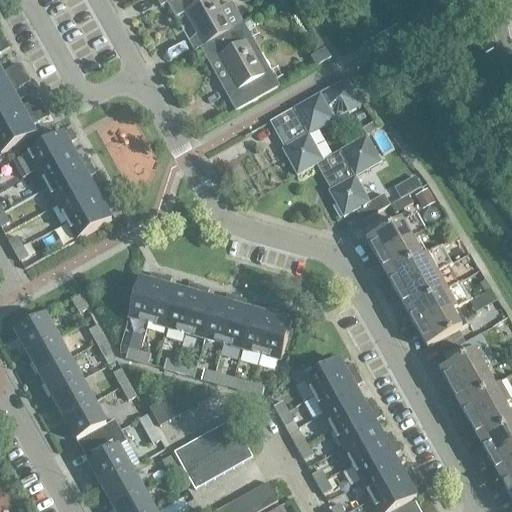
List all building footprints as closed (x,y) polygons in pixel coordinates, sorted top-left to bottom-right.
[(156,0),(161,9),(167,5),(176,0),(156,0)] [(201,50),(244,26),(231,4),(221,10),(215,0),(176,0),(167,5),(176,20),(186,15),(198,36),(190,45),(195,54),(201,50)] [(244,26),(201,50),(210,66),(219,60),(231,81),(223,90),(237,114),(280,89),(271,74),(253,42),(244,26)] [(0,55),(10,50),(5,40),(0,43),(0,55)] [(332,60),(325,50),(310,59),(316,68),(332,60)] [(0,89),(24,75),(19,68),(3,77),(0,72),(0,89)] [(0,111),(17,102),(12,95),(29,85),(24,75),(0,89),(0,111)] [(298,179),(317,167),(324,163),(309,138),(335,123),(327,109),(339,102),(348,116),(362,107),(352,90),(346,82),(321,96),(270,124),(285,150),(282,152),(298,179)] [(0,134),(44,110),(38,101),(21,111),(17,102),(0,111),(0,134)] [(44,110),(0,134),(0,153),(2,157),(36,138),(31,129),(49,119),(44,110)] [(373,124),(362,131),(366,138),(377,132),(373,124)] [(38,174),(73,154),(69,146),(77,141),(71,132),(28,156),(38,174)] [(366,139),(324,163),(317,167),(331,192),(328,194),(344,221),(357,214),(363,224),(391,208),(385,198),(371,206),(356,180),(382,165),(366,139)] [(73,154),(38,174),(48,191),(91,167),(86,157),(78,162),(73,154)] [(91,167),(48,191),(58,208),(93,189),(88,180),(96,176),(91,167)] [(93,189),(58,208),(67,226),(110,202),(105,192),(97,196),(93,189)] [(435,205),(427,193),(416,198),(423,212),(435,205)] [(110,202),(67,226),(78,244),(113,224),(107,214),(115,210),(110,202)] [(5,215),(0,218),(0,229),(1,231),(11,225),(5,215)] [(367,243),(377,261),(417,239),(417,238),(425,233),(416,216),(367,243)] [(452,229),(448,223),(441,227),(445,234),(452,229)] [(15,255),(24,250),(18,239),(8,244),(15,255)] [(387,279),(427,257),(417,239),(377,261),(387,279)] [(427,257),(387,279),(397,297),(448,269),(452,266),(442,248),(427,257)] [(24,250),(15,255),(20,265),(30,260),(24,250)] [(408,315),(458,286),(448,269),(397,297),(408,315)] [(147,326),(160,279),(150,276),(148,285),(138,282),(127,320),(147,326)] [(160,279),(147,326),(166,331),(177,293),(168,290),(170,282),(160,279)] [(418,332),(458,310),(472,302),(462,284),(458,286),(408,315),(418,332)] [(185,337),(198,289),(188,287),(186,295),(177,293),(166,331),(185,337)] [(198,289),(185,337),(204,342),(215,303),(206,301),(208,292),(198,289)] [(80,297),(71,302),(80,317),(88,312),(80,297)] [(223,347),(236,300),(225,297),(223,306),(215,303),(204,342),(223,347)] [(236,300),(223,347),(242,352),(253,314),(243,311),(246,303),(236,300)] [(261,358),(274,310),(264,308),(262,316),(253,314),(242,352),(261,358)] [(274,310),(261,358),(281,363),(292,325),(281,322),(284,313),(274,310)] [(458,310),(418,332),(429,352),(468,329),(458,310)] [(29,356),(59,340),(46,317),(16,334),(29,356)] [(96,347),(105,342),(97,328),(88,333),(96,347)] [(41,378),(71,361),(59,340),(29,356),(41,378)] [(105,342),(96,347),(104,361),(113,356),(105,342)] [(137,365),(140,354),(128,351),(125,362),(137,365)] [(451,391),(491,369),(481,351),(441,374),(451,391)] [(140,354),(137,365),(149,368),(151,357),(140,354)] [(53,400),(83,383),(71,361),(41,378),(53,400)] [(174,375),(177,365),(166,362),(163,372),(174,375)] [(314,400),(358,376),(353,366),(344,371),(340,363),(304,383),(314,400)] [(177,365),(174,375),(194,381),(197,370),(177,365)] [(461,409),(501,387),(491,369),(451,391),(461,409)] [(121,391),(129,386),(121,372),(113,376),(121,391)] [(212,386),(215,376),(204,372),(201,383),(212,386)] [(215,376),(212,386),(224,390),(227,379),(215,376)] [(358,376),(314,400),(324,418),(359,398),(355,389),(363,385),(358,376)] [(471,427),(511,405),(511,403),(511,380),(501,387),(461,409),(471,427)] [(65,422),(95,405),(83,383),(53,400),(65,422)] [(250,397),(253,387),(241,383),(238,394),(250,397)] [(129,386),(121,391),(128,404),(137,400),(129,386)] [(253,387),(250,397),(261,400),(264,390),(253,387)] [(206,392),(192,400),(197,409),(211,401),(206,392)] [(169,399),(180,418),(190,413),(179,394),(169,399)] [(359,398),(324,418),(334,435),(377,410),(371,401),(364,405),(359,398)] [(180,418),(169,399),(159,405),(170,424),(180,418)] [(279,420),(289,415),(283,404),(273,409),(279,420)] [(294,420),(311,414),(308,404),(291,409),(294,420)] [(95,405),(65,422),(78,444),(81,442),(87,453),(121,434),(115,423),(108,428),(95,405)] [(170,424),(159,405),(149,411),(160,429),(170,424)] [(481,445),(511,427),(511,406),(511,405),(471,427),(481,445)] [(377,410),(334,435),(343,452),(379,432),(374,423),(382,419),(377,410)] [(289,415),(279,420),(289,437),(298,432),(289,415)] [(416,421),(400,427),(407,445),(423,439),(416,421)] [(223,428),(233,447),(243,441),(232,422),(223,428)] [(491,463),(511,450),(511,427),(481,445),(491,463)] [(213,433),(223,452),(233,447),(223,428),(213,433)] [(153,448),(161,443),(153,429),(145,433),(153,448)] [(298,432),(289,437),(298,454),(308,449),(298,432)] [(353,469),(396,444),(391,434),(383,439),(379,432),(343,452),(353,469)] [(203,439),(214,457),(223,452),(213,433),(203,439)] [(102,487),(132,471),(119,448),(127,444),(121,434),(87,453),(93,463),(90,465),(102,487)] [(193,444),(204,463),(214,457),(203,439),(193,444)] [(233,447),(244,465),(253,460),(243,441),(233,447)] [(184,450),(194,468),(204,463),(193,444),(184,450)] [(396,444),(353,469),(362,486),(398,466),(393,458),(401,453),(396,444)] [(223,452),(234,471),(244,465),(233,447),(223,452)] [(308,449),(298,454),(304,464),(313,459),(308,449)] [(421,455),(428,473),(442,467),(435,449),(421,455)] [(184,474),(194,468),(184,450),(174,455),(184,474)] [(500,480),(511,474),(511,450),(491,463),(500,480)] [(133,462),(142,480),(163,469),(154,452),(133,462)] [(214,457),(224,476),(234,471),(223,452),(214,457)] [(204,463),(214,482),(224,476),(214,457),(204,463)] [(170,478),(178,473),(171,459),(162,464),(170,478)] [(194,468),(205,487),(214,482),(204,463),(194,468)] [(372,503),(415,478),(410,469),(402,473),(398,466),(362,486),(372,503)] [(194,468),(184,474),(195,492),(205,487),(194,468)] [(115,509),(144,493),(132,471),(102,487),(115,509)] [(318,488),(327,483),(321,472),(312,478),(318,488)] [(178,473),(170,478),(178,492),(186,487),(178,473)] [(510,498),(511,497),(511,474),(500,480),(510,498)] [(154,498),(168,485),(159,475),(145,488),(154,498)] [(415,478),(372,503),(377,511),(397,511),(405,508),(415,503),(418,501),(412,492),(420,487),(415,478)] [(323,499),(333,493),(327,483),(318,488),(323,499)] [(258,491),(268,509),(278,504),(267,485),(258,491)] [(248,496),(256,511),(263,511),(268,509),(258,491),(248,496)] [(116,511),(154,511),(144,493),(115,509),(116,511)] [(238,502),(243,511),(256,511),(248,496),(238,502)] [(188,511),(199,511),(194,502),(186,507),(188,511)] [(228,507),(231,511),(243,511),(238,502),(228,507)] [(405,508),(407,511),(419,511),(415,503),(405,508)]
